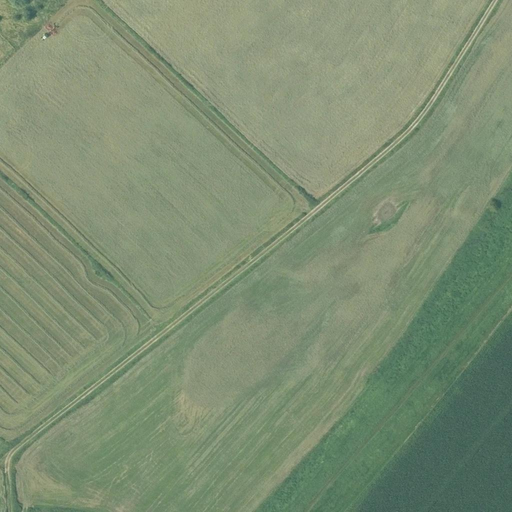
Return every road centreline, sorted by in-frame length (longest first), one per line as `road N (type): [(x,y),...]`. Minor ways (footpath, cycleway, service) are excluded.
road 1 (track): [(488,0),(411,124),(385,150),(10,455),(5,511)]
road 2 (track): [(511,274),(306,511)]
